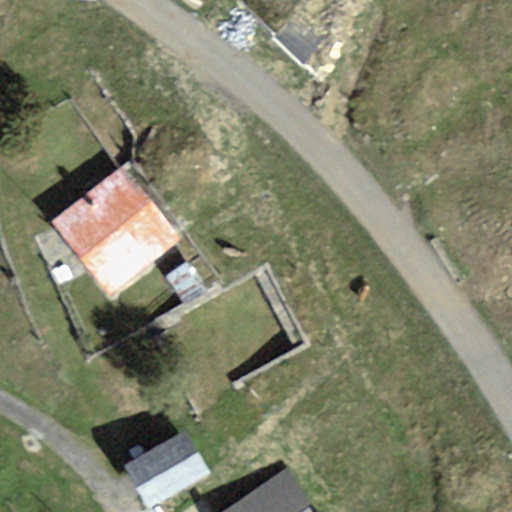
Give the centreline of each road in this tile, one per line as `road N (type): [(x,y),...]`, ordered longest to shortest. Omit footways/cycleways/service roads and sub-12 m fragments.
road 1 (track): [(132,0),(303,136),(425,286),(511,426)]
road 2 (track): [(0,409),(117,511)]
